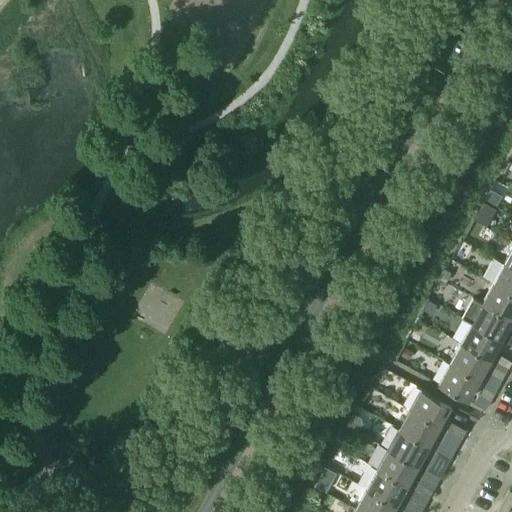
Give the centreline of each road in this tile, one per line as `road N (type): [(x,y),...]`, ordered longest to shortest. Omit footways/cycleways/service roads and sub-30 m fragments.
road 1 (tertiary): [(205,511),(487,0)]
road 2 (tertiary): [(449,0),(174,511)]
